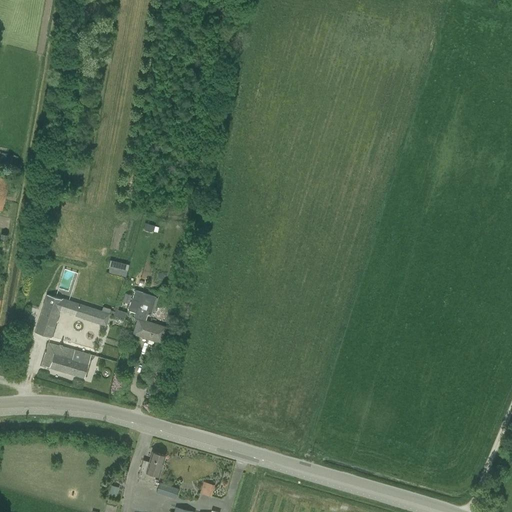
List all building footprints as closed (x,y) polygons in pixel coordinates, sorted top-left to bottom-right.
[(0,211),(2,212),(6,196),(10,181),(0,178),(0,211)] [(153,233),(153,232),(155,226),(145,223),(143,230),(153,233)] [(111,259),(109,273),(127,276),(129,263),(111,259)] [(138,320),(134,334),(161,343),(166,328),(145,321),(148,311),(151,312),(156,297),(135,290),(132,299),(128,311),(136,313),(134,319),(138,320)] [(126,292),(123,301),(130,303),(133,294),(126,292)] [(60,309),(86,318),(89,308),(48,295),(36,332),(51,337),(60,309)] [(106,324),(109,315),(113,316),(114,312),(110,310),(111,309),(103,307),(101,312),(89,308),(86,318),(86,320),(105,326),(106,324)] [(116,310),(114,316),(125,320),(127,313),(116,310)] [(42,365),(84,378),(91,356),(85,354),(84,355),(75,352),(75,351),(49,344),(42,365)] [(159,476),(165,455),(152,451),(149,462),(143,460),(138,478),(154,483),(156,475),(159,476)] [(211,497),(215,485),(204,482),(200,494),(211,497)] [(179,489),(159,483),(156,492),(176,498),(179,489)]
